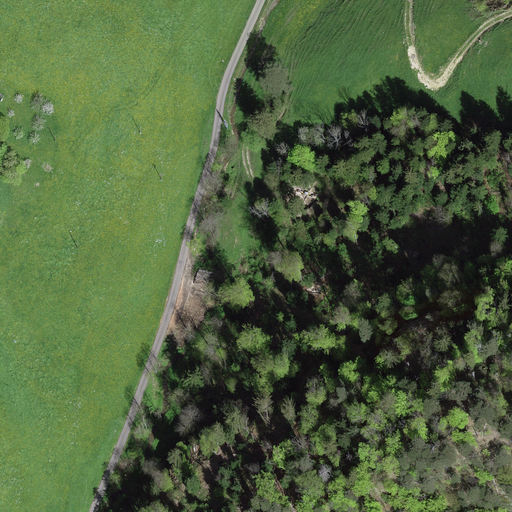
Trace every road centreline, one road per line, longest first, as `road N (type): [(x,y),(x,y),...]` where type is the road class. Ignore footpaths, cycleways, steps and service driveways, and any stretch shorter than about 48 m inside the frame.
road 1 (unclassified): [(94,511),(164,324),(223,89),(260,0)]
road 2 (track): [(511,11),(479,32),(431,84),(415,63),(408,0)]
